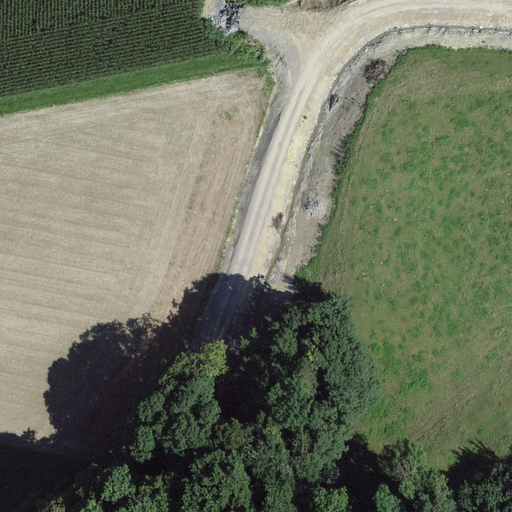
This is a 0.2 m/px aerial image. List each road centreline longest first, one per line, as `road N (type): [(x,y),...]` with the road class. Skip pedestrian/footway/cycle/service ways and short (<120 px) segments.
road 1 (track): [(456,0),(394,6),(359,20),(326,50),(209,353),(164,421),(82,511)]
road 2 (track): [(326,50),(0,111)]
